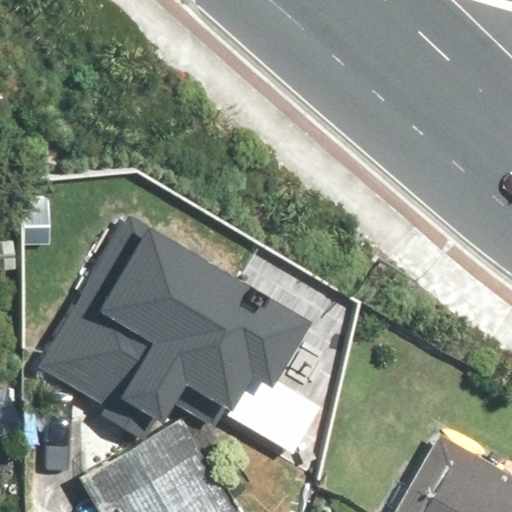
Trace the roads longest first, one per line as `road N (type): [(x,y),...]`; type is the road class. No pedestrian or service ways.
road 1 (motorway): [(490,95),(334,0)]
road 2 (primary): [(490,95),(393,0)]
